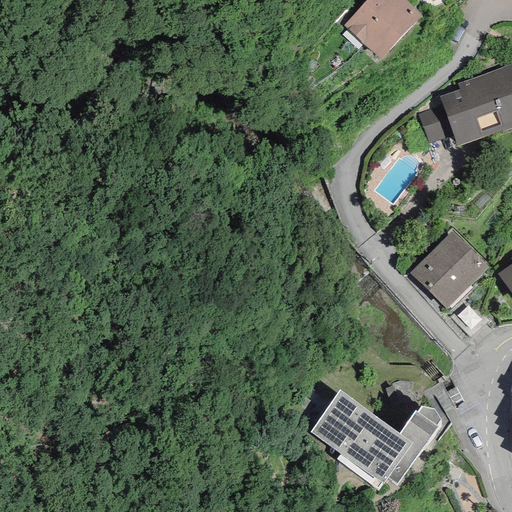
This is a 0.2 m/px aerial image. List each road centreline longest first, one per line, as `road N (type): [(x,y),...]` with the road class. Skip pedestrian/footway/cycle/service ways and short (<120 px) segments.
road 1 (residential): [(500,387),(418,301),(353,215),(348,180),(360,147),(469,44),(480,5)]
road 2 (residential): [(511,506),(495,444),(500,387)]
